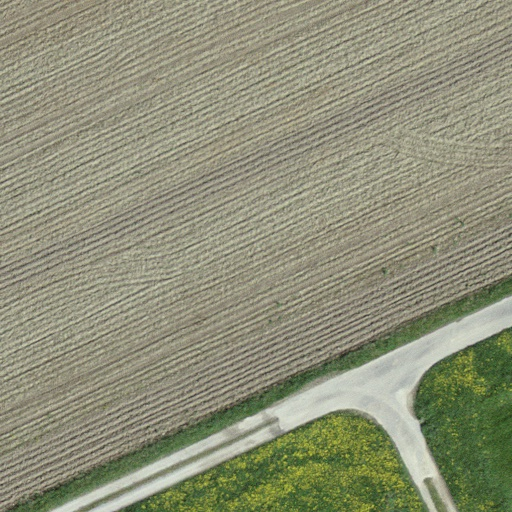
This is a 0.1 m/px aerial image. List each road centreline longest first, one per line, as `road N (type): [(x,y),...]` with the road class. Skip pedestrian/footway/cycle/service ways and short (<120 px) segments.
road 1 (track): [(511,311),(78,511)]
road 2 (track): [(444,511),(378,374)]
